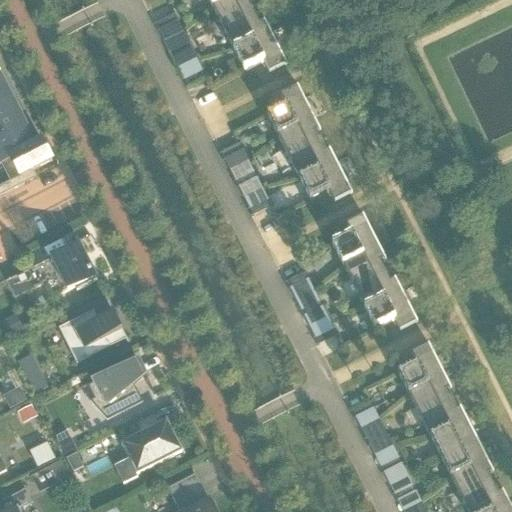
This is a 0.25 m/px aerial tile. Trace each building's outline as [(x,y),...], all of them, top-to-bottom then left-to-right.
[(229,0),(233,0),(238,9),(253,1),(252,0),(208,0),(213,9),(229,0)] [(229,0),(213,9),(234,51),(254,41),(249,30),(264,23),(253,1),(238,9),(233,0),(229,0)] [(180,22),(176,15),(154,26),(158,33),(180,22)] [(249,30),(254,41),(234,51),(245,72),(264,63),(270,74),(286,65),(264,23),(249,30)] [(190,42),(168,53),(172,61),(194,50),(190,42)] [(182,81),(186,88),(208,77),(204,70),(182,81)] [(298,128),(304,139),(319,130),(297,88),(281,96),(287,107),(267,117),(278,138),(298,128)] [(0,118),(17,110),(7,92),(0,95),(0,118)] [(0,141),(26,128),(17,110),(0,118),(0,141)] [(35,146),(26,128),(0,141),(0,164),(35,146)] [(300,181),(320,170),(314,159),(330,152),(319,130),(304,139),(298,128),(278,138),(300,181)] [(52,162),(42,142),(35,146),(0,164),(0,165),(2,165),(11,182),(5,185),(9,193),(25,185),(21,177),(52,162)] [(245,151),(241,144),(220,155),(223,162),(245,151)] [(330,152),(314,159),(320,170),(300,181),(310,202),(330,192),(335,203),(351,194),(330,152)] [(234,182),(238,190),(259,179),(255,171),(234,182)] [(5,185),(0,187),(0,197),(9,193),(5,185)] [(269,199),(248,210),(252,217),(273,206),(269,199)] [(363,257),(369,268),(384,259),(363,217),(346,225),(352,236),(333,246),(343,267),(363,257)] [(96,283),(98,286),(99,286),(80,246),(0,286),(0,287),(27,274),(35,290),(45,285),(53,300),(75,289),(77,292),(96,283)] [(395,281),(384,259),(369,268),(363,257),(343,267),(365,309),(385,299),(380,288),(395,281)] [(311,280),(307,273),(285,284),(289,291),(311,280)] [(380,288),(385,299),(365,309),(376,330),(395,321),(400,332),(417,323),(395,281),(380,288)] [(299,312),(303,319),(325,308),(321,301),(299,312)] [(126,340),(128,344),(129,343),(109,304),(108,304),(112,314),(91,324),(87,317),(89,316),(88,315),(59,329),(77,365),(126,340)] [(313,339),(317,347),(339,336),(335,329),(313,339)] [(429,386),(434,397),(450,389),(428,346),(412,354),(417,365),(398,375),(409,397),(429,386)] [(143,403),(134,385),(144,376),(155,397),(156,397),(136,358),(135,358),(137,362),(88,387),(94,400),(90,402),(107,422),(143,403)] [(409,397),(430,438),(450,428),(445,417),(460,410),(450,389),(434,397),(429,386),(409,397)] [(351,413),(354,420),(376,409),(372,402),(351,413)] [(430,438),(441,459),(476,441),(460,410),(445,417),(450,428),(430,438)] [(185,454),(167,418),(166,419),(167,421),(121,445),(137,476),(183,452),(184,455),(185,454)] [(365,441),(368,448),(390,437),(386,430),(365,441)] [(67,433),(57,439),(65,455),(76,450),(67,433)] [(476,441),(441,459),(451,480),(471,469),(477,480),(492,472),(476,441)] [(379,468),(383,476),(404,465),(400,457),(379,468)] [(61,463),(31,478),(40,495),(70,479),(61,463)] [(451,480),(467,511),(491,511),(492,511),(487,501),(503,493),(492,472),(477,480),(471,469),(451,480)] [(214,511),(194,472),(193,473),(195,477),(169,490),(179,511),(214,511)] [(393,496),(397,503),(418,492),(414,485),(393,496)] [(0,511),(23,511),(22,509),(33,504),(26,490),(0,503),(0,511)] [(491,511),(511,511),(503,493),(487,501),(492,511),(491,511)]
